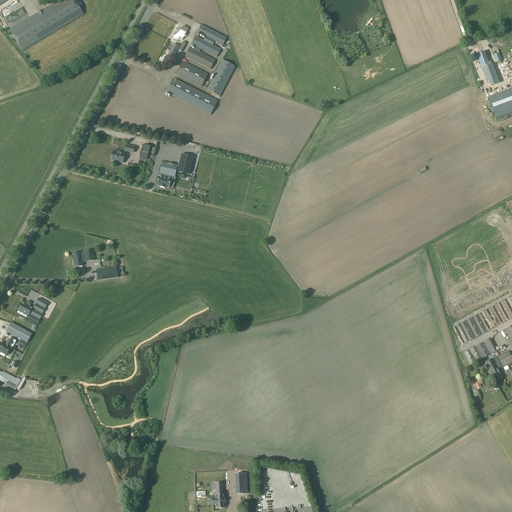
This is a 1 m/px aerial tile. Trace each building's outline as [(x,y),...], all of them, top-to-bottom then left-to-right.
[(83,14),(74,0),(59,0),(9,30),(21,51),(83,14)] [(12,14),(22,8),(19,3),(10,9),(12,14)] [(227,38),(201,25),(197,33),(205,37),(203,40),(195,36),(191,44),(217,57),(221,49),(213,45),(214,42),(222,46),(227,38)] [(177,28),(173,36),(173,35),(171,39),(175,40),(176,38),(178,39),(178,38),(182,40),(186,32),(188,29),(183,26),(181,30),(177,28)] [(174,58),(179,46),(174,43),(168,55),(174,58)] [(215,60),(190,47),(185,56),(210,70),(215,60)] [(496,63),(502,61),(498,50),(492,52),(496,63)] [(477,55),(480,64),(482,68),(481,68),(485,79),(488,78),(491,86),(499,83),(496,76),(492,64),(489,66),(487,62),(484,52),(477,55)] [(167,70),(172,59),(167,56),(161,67),(167,70)] [(207,90),(220,97),(235,67),(222,60),(207,90)] [(208,75),(182,61),(176,74),(201,87),(208,75)] [(166,93),(210,115),(218,101),(174,78),(166,93)] [(511,88),(488,98),(496,119),(511,112),(511,88)] [(134,153),(135,147),(126,145),(124,151),(134,153)] [(148,154),(150,147),(142,145),(140,152),(148,154)] [(111,160),(122,163),(125,153),(113,151),(111,160)] [(189,175),(193,157),(181,154),(176,172),(189,175)] [(160,174),(163,174),(173,177),(175,177),(174,177),(177,166),(163,162),(163,163),(161,173),(160,173),(160,174)] [(169,189),(171,180),(172,180),(173,177),(163,174),(162,177),(159,177),(159,176),(158,181),(157,182),(158,182),(157,186),(161,187),(160,187),(161,188),(162,187),(164,187),(164,188),(165,189),(165,188),(164,188),(165,187),(168,188),(168,189),(169,189)] [(81,253),(73,254),(74,262),(74,263),(73,263),(74,267),(83,266),(82,262),(86,261),(94,260),(92,250),(85,251),(85,252),(81,253)] [(116,267),(96,270),(98,280),(118,277),(116,267)] [(511,295),(504,300),(453,327),(463,345),(511,318),(511,295)] [(45,308),(48,303),(39,298),(27,320),(37,325),(40,320),(39,319),(42,314),(45,308)] [(34,306),(31,304),(30,306),(26,303),(25,305),(22,304),(19,309),(19,310),(18,313),(27,318),(28,315),(29,315),(34,306)] [(11,323),(6,332),(20,339),(18,343),(24,346),(26,342),(27,343),(32,334),(11,323)] [(511,345),(511,325),(503,330),(511,345)] [(0,351),(6,355),(10,348),(12,349),(16,341),(10,338),(9,340),(8,339),(6,344),(6,346),(0,343),(0,351)] [(463,353),(470,366),(497,351),(490,338),(463,353)] [(497,357),(503,368),(511,363),(511,358),(508,351),(497,357)] [(485,363),(495,381),(502,377),(497,369),(500,367),(499,366),(500,365),(496,357),(485,363)] [(0,384),(2,381),(16,389),(21,380),(17,378),(16,379),(4,372),(3,373),(0,371),(0,384)] [(483,383),(481,379),(471,383),(473,388),(475,387),(477,390),(481,388),(479,384),(483,383)] [(247,494),(246,474),(236,474),(237,494),(247,494)] [(224,499),(223,495),(222,495),(222,483),(216,484),(216,495),(215,495),(216,499),(212,499),(213,505),(216,505),(216,508),(224,508),(224,504),(225,504),(225,502),(224,499)]
